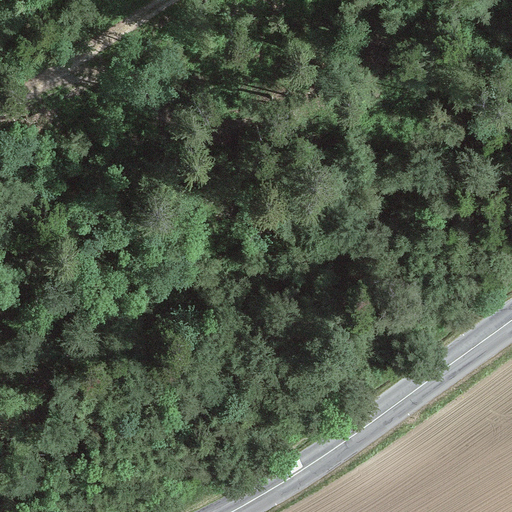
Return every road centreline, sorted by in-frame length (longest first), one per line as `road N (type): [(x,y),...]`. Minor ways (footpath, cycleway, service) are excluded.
road 1 (secondary): [(511,325),(240,511)]
road 2 (track): [(177,0),(0,112)]
